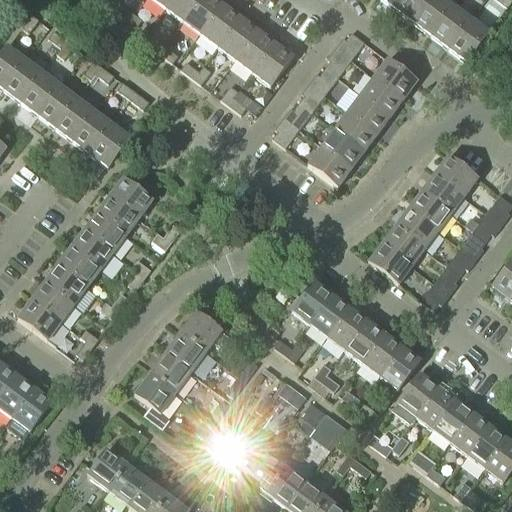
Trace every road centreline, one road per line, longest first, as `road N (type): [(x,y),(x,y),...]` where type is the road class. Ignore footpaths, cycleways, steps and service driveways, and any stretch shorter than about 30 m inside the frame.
road 1 (residential): [(84,397),(162,306),(259,253),(331,233)]
road 2 (residential): [(331,233),(444,128),(469,120)]
road 3 (residential): [(448,327),(439,339),(340,267),(331,233)]
road 4 (residential): [(237,163),(337,25)]
road 5 (residential): [(337,25),(356,27),(469,120)]
road 6 (residential): [(8,505),(84,397)]
